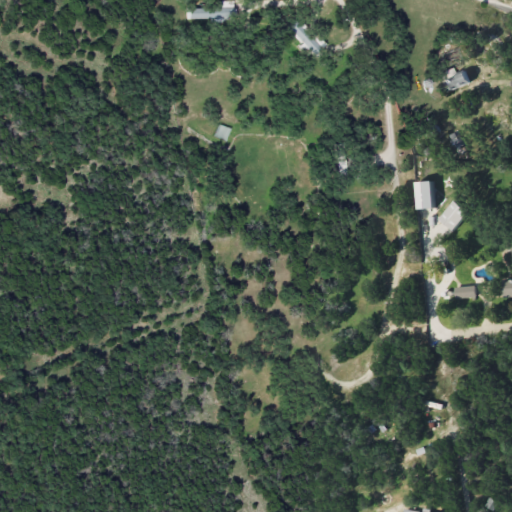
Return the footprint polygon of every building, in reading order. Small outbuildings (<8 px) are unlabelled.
[(218,8),(186,8),(186,19),(210,18),(211,21),(231,21),(229,0),(219,0),(218,0),(218,8)] [(311,55),(319,47),(292,19),(284,27),(311,55)] [(471,83),(467,72),(444,80),(447,91),(471,83)] [(418,181),(419,208),(435,208),(434,180),(418,181)] [(453,230),(469,212),(456,200),(440,218),(453,230)] [(476,285),(456,286),(456,298),(477,297),(476,285)]
